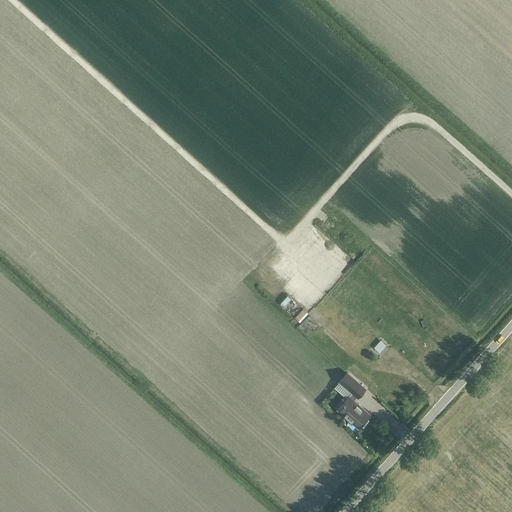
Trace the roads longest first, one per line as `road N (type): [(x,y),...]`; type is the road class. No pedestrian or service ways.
road 1 (track): [(511,195),(439,129),(406,119),(287,243),(14,0)]
road 2 (unclassified): [(344,511),(511,327)]
road 3 (track): [(327,330),(360,359),(407,370),(445,401)]
